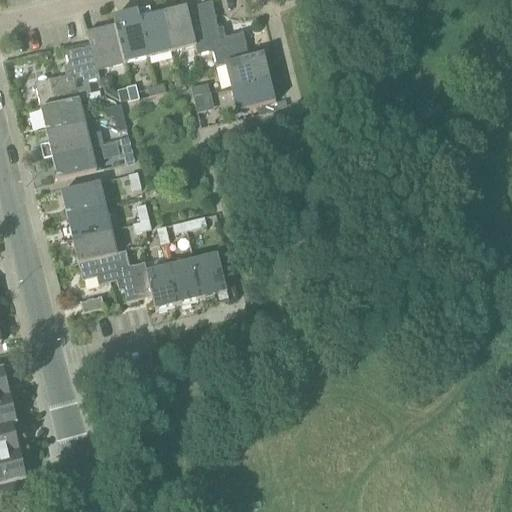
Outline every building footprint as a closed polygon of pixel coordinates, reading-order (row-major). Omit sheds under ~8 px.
[(213,5),(187,11),(196,49),(195,49),(197,58),(213,55),(216,69),(226,67),(226,66),(249,61),(249,60),(243,35),(226,39),(225,35),(220,36),(213,5)] [(172,54),(195,49),(196,49),(187,11),(162,17),(171,54),(172,54)] [(148,60),(139,22),(140,22),(138,14),(112,20),(115,28),(116,28),(125,65),(148,60)] [(162,17),(140,22),(139,22),(148,60),(149,60),(171,54),(162,17)] [(97,72),(125,65),(116,28),(115,28),(87,35),(89,45),(90,49),(91,49),(96,72),(97,72)] [(99,82),(97,72),(96,72),(91,49),(90,49),(65,55),(69,73),(65,75),(66,78),(35,86),(41,111),(54,107),(55,108),(79,103),(79,104),(88,102),(88,105),(101,102),(99,95),(91,97),(88,85),(99,82)] [(226,66),(226,67),(231,90),(270,81),(264,57),(249,60),(249,61),(226,66)] [(173,77),(177,93),(185,91),(182,75),(173,77)] [(275,105),(270,81),(231,90),(237,114),(275,105)] [(126,89),(130,104),(139,102),(135,86),(126,89)] [(147,90),(149,100),(166,96),(164,86),(147,90)] [(191,91),(193,99),(202,97),(210,96),(208,87),(191,91)] [(193,99),(193,100),(197,116),(206,114),(202,97),(193,99)] [(41,111),(46,136),(84,127),(79,104),(79,103),(55,108),(54,107),(41,111)] [(106,121),(114,119),(123,117),(120,108),(104,113),(106,121)] [(123,117),(114,119),(117,134),(126,132),(123,117)] [(84,127),(46,136),(47,136),(52,159),(90,150),(98,148),(104,147),(101,135),(95,136),(87,138),(84,127)] [(121,150),(125,167),(134,164),(130,148),(121,150)] [(96,174),(90,150),(52,159),(58,183),(96,174)] [(132,195),(141,192),(137,176),(128,178),(132,195)] [(67,219),(105,209),(99,185),(61,195),(67,219)] [(136,210),(140,226),(149,224),(145,208),(136,210)] [(72,243),(111,233),(105,209),(67,219),(72,243)] [(204,221),(188,225),(190,234),(205,230),(207,230),(204,221)] [(149,224),(140,226),(132,228),(134,236),(151,232),(149,224)] [(175,238),(190,234),(188,225),(172,228),(175,238)] [(166,231),(157,233),(160,248),(169,246),(166,231)] [(117,257),(116,256),(111,233),(72,243),(78,267),(92,264),(92,262),(117,257)] [(126,306),(152,299),(147,275),(145,265),(129,269),(125,254),(116,256),(117,257),(92,262),(92,264),(78,267),(83,284),(97,280),(99,289),(116,284),(117,288),(122,287),(126,306)] [(193,264),(202,302),(227,296),(217,258),(194,264),(193,264)] [(170,269),(179,307),(202,302),(193,264),(171,269),(170,269)] [(147,275),(152,299),(155,313),(179,307),(170,269),(147,275)] [(101,300),(81,306),(83,316),(104,311),(101,300)] [(0,372),(0,400),(10,398),(4,372),(0,372)] [(17,427),(10,398),(0,400),(0,430),(13,428),(17,427)] [(0,459),(19,455),(13,428),(0,430),(0,459)] [(0,488),(26,483),(19,455),(0,459),(0,488)]
